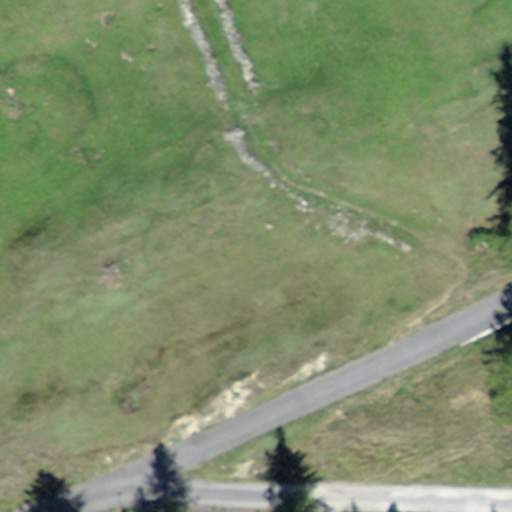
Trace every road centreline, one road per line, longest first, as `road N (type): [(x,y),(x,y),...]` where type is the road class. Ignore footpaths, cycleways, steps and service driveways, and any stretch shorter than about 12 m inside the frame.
road 1 (unclassified): [(41,511),(511,300)]
road 2 (track): [(105,487),(511,501)]
